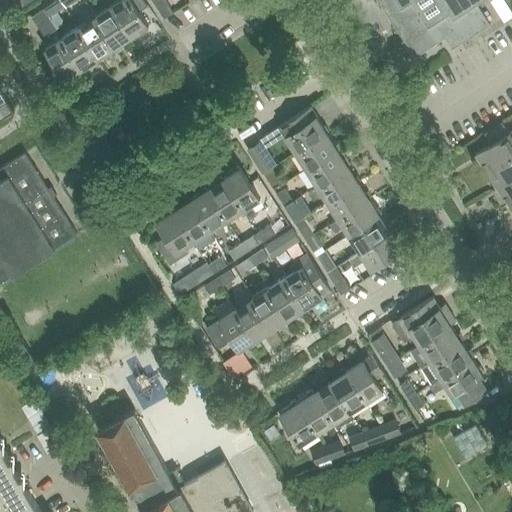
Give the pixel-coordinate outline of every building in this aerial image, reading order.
[(56,0),(45,8),(50,16),(62,8),(56,0)] [(133,37),(134,36),(135,38),(140,35),(139,33),(150,26),(132,0),(119,0),(112,5),(133,37)] [(164,0),(153,0),(165,19),(173,13),(164,0)] [(378,0),(414,54),(414,55),(415,56),(445,37),(452,48),(460,43),(491,23),(478,3),(483,0),(378,0)] [(133,37),(112,5),(96,15),(116,48),(117,47),(118,49),(124,45),(122,44),(133,37)] [(50,16),(45,8),(32,16),(37,24),(50,16)] [(116,48),(96,15),(79,26),(100,58),(101,57),(102,59),(107,56),(106,54),(116,48)] [(50,16),(37,24),(45,36),(49,33),(57,28),(50,16)] [(511,61),(511,60),(511,26),(501,17),(484,36),(511,61)] [(100,58),(79,26),(63,37),(83,69),(84,68),(85,70),(90,67),(89,65),(100,58)] [(83,69),(63,37),(57,28),(49,33),(55,42),(46,48),(66,80),(67,79),(68,81),(73,78),(72,76),(83,69)] [(1,99),(0,97),(0,116),(14,107),(6,95),(1,99)] [(296,153),(328,132),(312,106),(280,127),(296,153)] [(490,170),(511,155),(511,131),(511,132),(505,122),(488,133),(494,142),(479,152),(490,170)] [(307,170),(339,149),(328,132),(296,153),(307,170)] [(277,164),(261,140),(248,148),(264,172),(277,164)] [(339,149),(307,170),(317,186),(349,165),(339,149)] [(0,170),(5,178),(0,181),(0,281),(0,283),(78,232),(26,152),(0,169),(0,170)] [(501,187),(511,179),(511,155),(490,170),(501,187)] [(349,165),(317,186),(309,191),(314,199),(322,193),(328,203),(360,182),(349,165)] [(244,210),(251,220),(259,214),(252,204),(261,199),(241,167),(240,167),(239,166),(233,169),(235,171),(224,178),(244,210)] [(273,168),(265,174),(272,185),(281,180),(273,168)] [(224,178),(223,178),(222,177),(216,180),(218,182),(207,188),(228,220),(244,210),(224,178)] [(511,204),(511,203),(511,179),(501,187),(511,204)] [(338,218),(371,198),(360,182),(328,203),(338,218)] [(228,220),(207,188),(206,189),(205,187),(200,191),(201,192),(191,199),(211,231),(228,220)] [(286,206),(294,201),(286,188),(278,194),(286,206)] [(211,231),(191,199),(190,200),(189,198),(183,201),(184,203),(174,210),(195,242),(200,249),(208,244),(203,236),(211,231)] [(349,235),(381,214),(371,198),(338,218),(331,224),(336,231),(343,226),(349,235)] [(294,201),(286,206),(294,218),(302,213),(294,201)] [(174,210),(173,210),(172,209),(167,212),(168,214),(157,221),(167,236),(157,242),(171,264),(189,252),(186,247),(195,242),(174,210)] [(360,252),(392,231),(381,214),(349,235),(360,252)] [(296,221),(307,239),(315,233),(304,216),(296,221)] [(259,232),(264,240),(276,233),(271,224),(259,232)] [(392,231),(360,252),(350,258),(355,266),(365,260),(371,269),(403,248),(392,231)] [(315,233),(307,239),(315,252),(324,246),(315,233)] [(242,243),(248,251),(260,243),(255,235),(242,243)] [(280,238),(267,245),(273,254),(285,246),(280,238)] [(248,251),(242,243),(230,250),(235,259),(248,251)] [(251,256),(256,265),(269,257),(263,248),(251,256)] [(295,270),(286,275),(307,307),(332,291),(308,253),(291,264),(295,270)] [(328,272),(337,266),(329,254),(320,260),(328,272)] [(209,264),(214,272),(227,264),(221,256),(209,264)] [(256,265),(251,256),(238,264),(244,273),(256,265)] [(214,272),(209,264),(196,272),(202,280),(214,272)] [(337,266),(328,272),(336,284),(345,279),(337,266)] [(218,277),(223,285),(236,278),(230,269),(218,277)] [(189,274),(174,283),(181,294),(195,284),(189,274)] [(291,318),(307,307),(286,275),(270,286),(291,318)] [(223,285),(218,277),(205,285),(211,293),(223,285)] [(274,328),(291,318),(270,286),(254,296),(274,328)] [(274,328),(254,296),(237,307),(258,339),(274,328)] [(421,344),(453,324),(458,321),(447,304),(442,307),(435,297),(394,323),(406,342),(415,336),(421,344)] [(237,307),(220,318),(221,319),(207,327),(220,348),(234,339),(241,350),(258,339),(237,307)] [(423,367),(463,341),(453,324),(421,344),(412,350),(423,367)] [(433,383),(442,377),(474,357),(463,341),(423,367),(433,383)] [(389,365),(398,359),(389,347),(381,352),(389,365)] [(241,350),(224,361),(234,377),(251,366),(241,350)] [(367,401),(385,390),(377,378),(386,372),(373,353),(347,370),(367,401)] [(442,377),(433,383),(431,385),(436,392),(447,385),(453,394),(458,391),(466,404),(488,390),(480,377),(485,374),(474,357),(442,377)] [(398,359),(389,365),(397,377),(406,372),(398,359)] [(367,401),(347,370),(331,380),(351,412),(367,401)] [(410,398),(419,392),(411,379),(402,385),(410,398)] [(351,412),(331,380),(315,391),(335,422),(351,412)] [(335,422),(315,391),(298,401),(318,433),(335,422)] [(419,392),(410,398),(418,410),(427,404),(419,392)] [(17,403),(28,429),(44,423),(33,396),(17,403)] [(62,400),(48,407),(56,423),(70,415),(62,400)] [(318,433),(298,401),(281,412),(301,444),(318,433)] [(135,408),(98,428),(131,487),(133,486),(144,507),(142,508),(144,511),(250,511),(254,510),(226,461),(186,483),(178,467),(170,471),(135,408)] [(31,430),(38,450),(54,444),(47,424),(31,430)] [(385,429),(388,438),(402,433),(399,424),(385,429)] [(366,436),(370,445),(384,440),(380,431),(366,436)] [(370,445),(366,436),(353,441),(356,451),(370,445)] [(0,511),(41,511),(39,508),(0,442),(0,511)] [(329,450),(333,459),(346,454),(343,445),(329,450)] [(333,459),(329,450),(315,455),(319,464),(333,459)]
